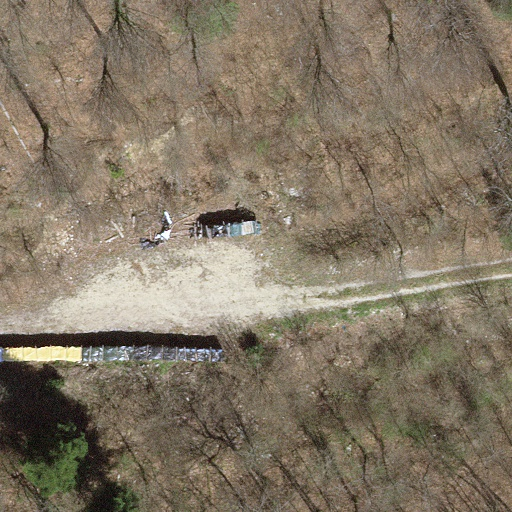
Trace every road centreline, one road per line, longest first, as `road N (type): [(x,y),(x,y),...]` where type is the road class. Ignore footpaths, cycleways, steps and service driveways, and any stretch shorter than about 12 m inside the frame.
road 1 (track): [(0,333),(511,262)]
road 2 (track): [(511,148),(267,299)]
